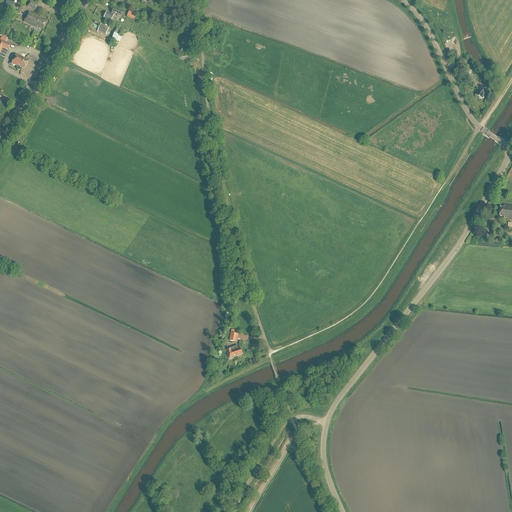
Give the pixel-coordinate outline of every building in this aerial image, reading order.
[(29,0),(27,6),(35,11),(39,4),(29,0)] [(106,12),(104,18),(111,21),(114,16),(113,15),(114,14),(120,17),(123,12),(113,7),(110,14),(106,12)] [(35,27),(35,26),(43,30),(47,22),(27,13),(23,22),(35,27)] [(100,24),(97,31),(105,35),(109,28),(100,24)] [(112,40),(119,43),(122,37),(114,33),(112,40)] [(8,38),(2,35),(0,39),(0,52),(2,49),(8,51),(10,46),(5,43),(8,38)] [(17,70),(18,70),(19,70),(20,70),(20,69),(21,68),(24,70),(28,62),(24,60),(24,59),(16,55),(11,64),(16,66),(17,66),(16,67),(16,68),(16,69),(17,70)] [(475,96),(482,100),(487,93),(480,89),(475,96)] [(509,220),(511,220),(511,206),(504,205),(504,208),(500,208),(499,217),(503,217),(503,219),(509,219),(509,220)] [(230,341),(238,342),(239,334),(231,333),(230,341)] [(226,351),(229,359),(243,354),(240,348),(232,352),(230,349),(230,348),(226,349),(226,350),(226,351)]
